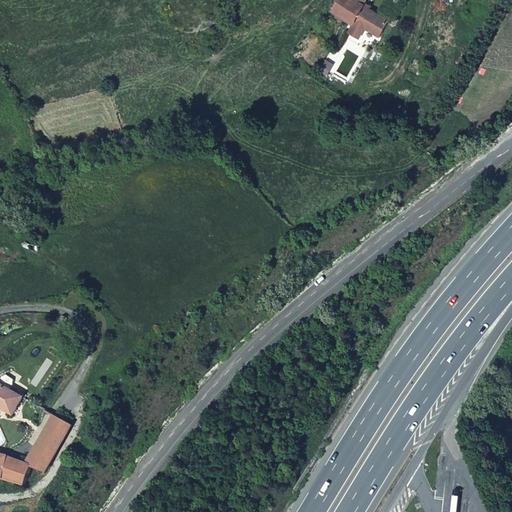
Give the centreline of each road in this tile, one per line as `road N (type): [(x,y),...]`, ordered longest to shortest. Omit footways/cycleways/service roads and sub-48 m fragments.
road 1 (unclassified): [(122,511),(248,359),(511,146)]
road 2 (trunk): [(511,231),(397,374),(312,511)]
road 3 (trunk): [(348,511),(385,449),(511,281)]
road 4 (unclassified): [(0,312),(40,309),(79,323),(87,359),(59,413)]
